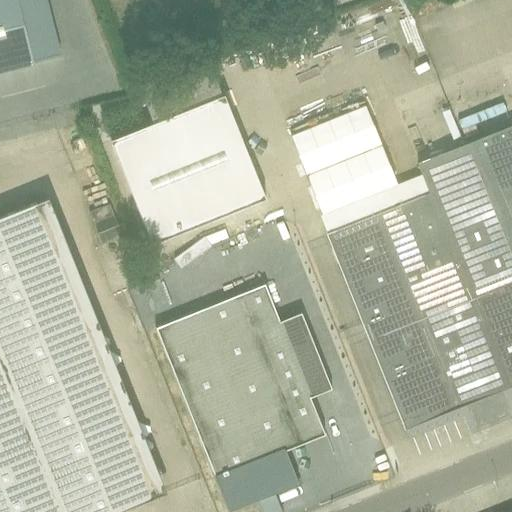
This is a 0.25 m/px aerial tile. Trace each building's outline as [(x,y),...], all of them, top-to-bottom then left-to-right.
[(18,0),(0,0),(0,72),(34,63),(18,0)] [(227,105),(114,148),(153,251),(267,208),(227,105)] [(368,120),(299,148),(412,425),(511,387),(511,126),(468,144),(422,163),(430,180),(398,193),(368,120)] [(39,219),(0,233),(0,511),(129,511),(149,505),(39,219)] [(261,295),(161,334),(231,510),(291,486),(277,452),(317,436),(304,404),(325,396),(296,321),(274,329),(261,295)]
